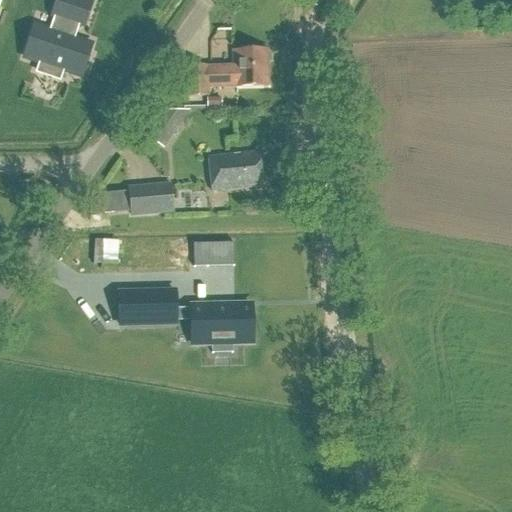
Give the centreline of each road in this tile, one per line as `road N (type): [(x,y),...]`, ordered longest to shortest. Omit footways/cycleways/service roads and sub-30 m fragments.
road 1 (tertiary): [(369,511),(326,214),(314,44),(330,0)]
road 2 (unclassified): [(203,0),(0,296)]
